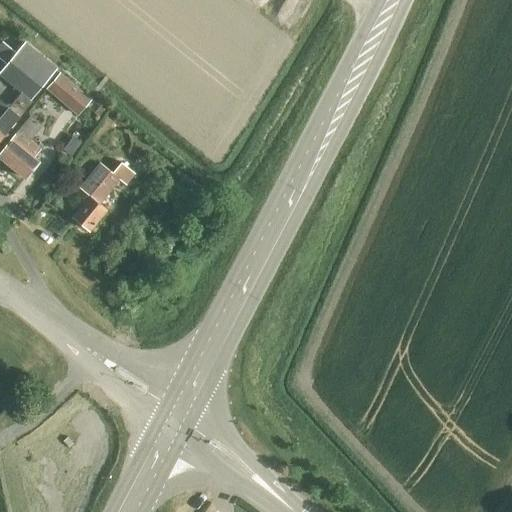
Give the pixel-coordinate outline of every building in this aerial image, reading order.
[(0,149),(1,151),(0,152),(0,156),(6,148),(0,143),(0,142),(2,139),(1,138),(31,102),(29,100),(54,69),(24,43),(6,64),(19,76),(12,86),(20,92),(7,108),(0,102),(0,149)] [(59,73),(46,89),(77,115),(90,99),(59,73)] [(103,109),(99,106),(93,114),(97,117),(103,109)] [(2,139),(0,142),(0,143),(6,148),(0,156),(0,157),(25,178),(38,162),(32,158),(39,150),(28,141),(41,126),(30,117),(8,144),(2,139)] [(88,196),(72,217),(89,231),(106,210),(98,204),(118,180),(125,186),(135,174),(120,162),(111,173),(100,163),(79,188),(88,196)] [(177,170),(165,186),(180,197),(186,188),(192,180),(177,170)] [(192,180),(186,188),(195,195),(201,187),(192,180)] [(165,221),(154,236),(160,240),(171,225),(165,221)] [(135,265),(132,272),(141,277),(144,271),(135,265)] [(250,511),(255,511),(259,504),(239,494),(235,504),(250,511)]
